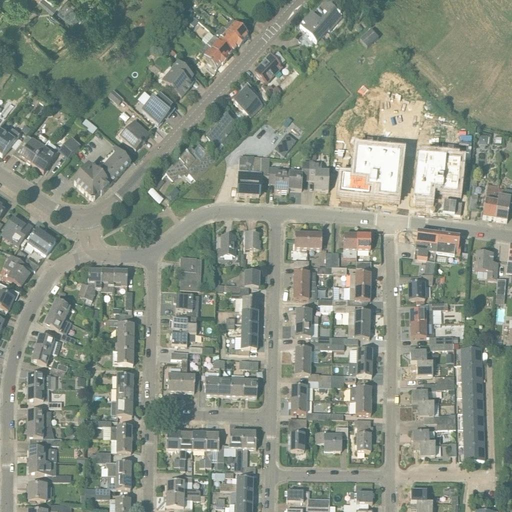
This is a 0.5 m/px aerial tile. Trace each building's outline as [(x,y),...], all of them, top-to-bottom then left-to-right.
[(52,14),(57,9),(46,0),(40,0),(39,2),(52,14)] [(189,17),(193,12),(188,8),(184,13),(189,17)] [(311,16),(299,30),(316,44),(328,31),(330,33),(342,19),(330,8),(323,15),(326,18),(321,24),(311,16)] [(243,44),(242,43),(248,37),(232,23),(230,22),(228,24),(220,17),(215,22),(223,30),(225,31),(241,46),(243,44)] [(198,23),(192,18),(188,23),(193,28),(198,23)] [(222,30),(215,39),(232,54),(238,48),(239,49),(241,46),(225,31),(224,32),(222,30)] [(367,50),(377,39),(369,31),(359,42),(367,50)] [(232,54),(215,39),(214,40),(208,35),(202,42),(207,47),(225,64),(227,61),(226,60),(232,54)] [(204,60),(216,71),(222,66),(225,64),(207,47),(199,55),(204,60)] [(276,53),(255,76),(266,86),(281,69),(277,66),(283,60),(276,53)] [(188,84),(192,78),(178,65),(162,83),(181,100),(188,91),(186,89),(189,85),(188,84)] [(274,92),(269,88),(265,93),(269,97),(274,92)] [(263,106),(256,100),(258,98),(248,89),(246,91),(234,104),(250,120),(263,106)] [(123,102),(113,93),(108,99),(118,108),(123,102)] [(405,132),(407,114),(390,112),(391,95),(378,93),(377,99),(375,130),(376,130),(388,131),(405,132)] [(407,114),(405,132),(405,133),(418,134),(437,136),(439,117),(420,115),(422,98),(408,97),(407,114)] [(152,101),(141,114),(158,128),(169,116),(166,114),(171,108),(159,98),(154,103),(152,101)] [(375,130),(377,99),(365,98),(364,115),(345,113),(343,132),(362,134),(375,136),(376,130),(375,130)] [(236,127),(225,117),(224,117),(225,118),(206,139),(204,136),(203,137),(217,149),(221,144),(225,147),(230,141),(227,138),(236,127)] [(94,134),(98,128),(86,119),(82,124),(94,134)] [(135,153),(150,137),(134,123),(120,139),(135,153)] [(21,133),(27,137),(30,132),(24,128),(21,133)] [(0,158),(2,160),(19,139),(11,132),(8,136),(5,134),(3,136),(0,133),(0,158)] [(286,136),(274,152),(284,160),(296,143),(286,136)] [(31,168),(43,150),(45,148),(49,144),(40,137),(36,142),(33,140),(20,159),(31,168)] [(478,146),(486,147),(488,139),(479,138),(478,146)] [(68,163),(77,154),(80,150),(71,141),(59,154),(68,163)] [(43,176),(55,158),(60,152),(49,144),(45,148),(43,150),(31,168),(43,176)] [(101,197),(131,166),(115,151),(112,154),(112,155),(103,165),(102,164),(93,174),(89,170),(74,186),(90,202),(94,202),(100,196),(101,197)] [(165,177),(172,183),(178,177),(181,179),(185,174),(195,183),(215,164),(206,156),(199,151),(194,156),(190,153),(187,156),(186,156),(185,157),(186,157),(173,172),(171,170),(165,177)] [(379,192),(379,199),(388,200),(388,196),(396,197),(399,162),(392,161),(392,157),(364,154),(364,158),(356,157),(354,180),(342,179),(341,191),(348,192),(347,196),(368,198),(369,190),(379,192)] [(270,161),(253,160),(240,159),(239,178),(238,178),(238,186),(237,198),(259,199),(260,184),(260,183),(260,179),(268,179),(269,169),(270,161)] [(453,167),(453,164),(424,161),(424,164),(417,164),(414,199),(421,199),(420,203),(429,204),(430,194),(457,196),(460,168),(453,167)] [(288,175),(288,192),(301,193),(302,180),(308,180),(309,165),(302,165),(301,176),(288,175)] [(309,165),(308,180),(314,180),(314,194),(328,194),(329,174),(321,174),(321,166),(309,165)] [(269,170),(268,186),(269,186),(269,183),(275,184),(274,194),(288,194),(288,192),(288,175),(280,175),(280,170),(269,170)] [(166,191),(169,183),(163,181),(159,189),(166,191)] [(482,221),(494,222),(499,195),(499,191),(498,191),(499,188),(487,187),(482,221)] [(499,195),(494,222),(506,224),(510,204),(511,204),(511,192),(499,191),(499,195)] [(19,250),(33,229),(27,225),(25,228),(12,220),(3,234),(15,242),(13,246),(19,250)] [(55,244),(37,232),(27,246),(45,259),(55,244)] [(255,235),(245,235),(244,252),(259,253),(260,244),(258,244),(258,236),(255,236),(255,235)] [(434,265),(435,257),(437,237),(417,235),(414,263),(434,265)] [(294,236),(294,252),(308,252),(308,237),(294,236)] [(321,252),(321,237),(308,237),(308,252),(321,252)] [(356,260),(356,253),(357,237),(343,237),(343,253),(343,260),(356,260)] [(356,253),(370,253),(370,238),(357,237),(356,253)] [(435,257),(446,259),(446,257),(459,258),(460,248),(458,248),(459,240),(437,237),(435,257)] [(235,239),(221,239),(221,252),(219,252),(219,258),(235,258),(235,239)] [(493,256),(476,255),(475,263),(478,263),(477,273),(487,274),(487,281),(497,282),(498,265),(492,265),(493,256)] [(21,289),(29,278),(22,273),(25,268),(23,266),(12,258),(3,270),(11,275),(7,280),(21,289)] [(38,268),(30,263),(27,261),(23,266),(25,268),(35,274),(38,268)] [(179,293),(200,294),(201,263),(181,262),(180,275),(183,275),(183,282),(182,293),(179,293)] [(95,292),(101,292),(101,288),(101,273),(88,273),(88,288),(84,300),(92,303),(94,298),(95,298),(95,292)] [(101,288),(101,292),(101,295),(108,295),(114,295),(114,289),(113,289),(114,286),(114,274),(101,273),(101,288)] [(113,289),(114,289),(127,289),(127,274),(114,274),(114,286),(113,289)] [(232,295),(249,296),(249,290),(259,290),(259,276),(245,275),(241,275),(239,277),(239,282),(237,286),(237,289),(224,289),(224,295),(232,295)] [(315,289),(316,275),(293,275),(293,289),(309,289),(315,289)] [(370,290),(370,277),(350,276),(349,290),(370,290)] [(433,278),(419,278),(419,287),(408,288),(408,303),(424,303),(424,288),(432,288),(433,278)] [(495,297),(504,298),(505,282),(497,282),(495,297)] [(0,315),(5,318),(5,317),(6,314),(8,315),(14,301),(7,297),(10,291),(0,286),(0,315)] [(309,289),(293,289),(293,302),(308,302),(309,289)] [(370,304),(370,290),(349,290),(349,303),(370,304)] [(231,301),(242,301),(242,314),(257,314),(257,310),(258,310),(258,302),(251,302),(251,301),(249,301),(249,296),(232,295),(231,296),(231,301)] [(176,298),(175,314),(192,315),(192,299),(176,298)] [(55,304),(50,316),(64,323),(64,322),(70,310),(55,304)] [(448,313),(447,306),(428,306),(428,313),(410,314),(410,327),(425,327),(425,326),(433,326),(432,313),(448,313)] [(497,307),(497,321),(505,322),(505,307),(497,307)] [(295,327),(311,327),(311,313),(296,313),(295,327)] [(257,318),(257,314),(242,314),(241,327),(257,327),(257,318)] [(354,314),(354,328),(369,328),(369,315),(354,314)] [(59,335),(59,334),(63,336),(61,342),(75,347),(77,342),(66,337),(72,326),(64,322),(64,323),(50,316),(44,328),(59,335)] [(196,328),(196,320),(187,320),(187,322),(187,323),(172,323),(171,336),(190,336),(195,337),(196,337),(196,328)] [(118,342),(133,342),(133,328),(132,328),(132,323),(115,322),(115,323),(109,323),(109,329),(116,329),(117,328),(118,328),(118,342)] [(257,327),(241,327),(241,339),(256,340),(256,336),(257,336),(257,327)] [(310,340),(311,327),(295,327),(295,340),(310,340)] [(410,327),(410,341),(426,340),(425,327),(410,327)] [(369,328),(354,328),(353,341),(369,342),(369,328)] [(186,350),(186,344),(195,345),(195,337),(190,336),(171,336),(171,349),(186,350)] [(39,339),(38,340),(35,351),(50,356),(54,343),(39,339)] [(239,339),(228,339),(228,349),(239,349),(239,339)] [(238,352),(230,352),(230,357),(238,357),(238,358),(249,358),(249,353),(250,353),(256,353),(256,344),(256,340),(241,339),(241,352),(238,352)] [(117,355),(133,355),(133,342),(118,342),(117,355)] [(308,346),(308,351),(295,351),(295,365),(310,365),(310,354),(319,354),(319,352),(331,353),(331,346),(320,346),(308,346)] [(50,356),(35,351),(31,364),(46,369),(50,356)] [(460,351),(461,367),(481,367),(481,362),(480,362),(480,351),(481,351),(480,351),(460,351)] [(356,352),(356,366),(371,366),(372,353),(356,352)] [(410,354),(410,367),(432,366),(435,366),(435,360),(426,361),(425,354),(410,354)] [(117,368),(133,369),(133,355),(117,355),(117,368)] [(181,395),(194,395),(194,388),(195,378),(187,378),(187,362),(181,362),(181,370),(182,370),(181,378),(181,395)] [(245,364),(244,372),(258,373),(258,364),(245,364)] [(310,365),(295,365),(294,378),(308,378),(308,384),(318,384),(331,384),(331,378),(319,378),(319,376),(310,376),(310,365)] [(371,366),(356,366),(356,373),(348,373),(348,379),(356,379),(371,380),(371,366)] [(432,379),(432,366),(410,367),(410,372),(416,372),(416,379),(432,379)] [(481,367),(461,367),(461,383),(481,383),(481,378),(480,367),(481,367)] [(64,378),(65,374),(51,370),(50,376),(64,378)] [(168,394),(181,395),(181,378),(168,377),(167,387),(168,387),(168,394)] [(49,392),(50,392),(51,379),(27,378),(27,391),(25,391),(25,392),(49,392)] [(117,393),(132,393),(132,380),(117,379),(117,393)] [(205,399),(217,399),(218,382),(205,381),(204,391),(205,391),(205,399)] [(218,382),(217,399),(230,400),(231,383),(218,382)] [(231,383),(230,400),(243,400),(244,383),(231,383)] [(257,393),(257,384),(244,383),(243,400),(256,401),(256,393),(257,393)] [(461,383),(462,400),(482,399),(482,394),(481,394),(481,389),(481,383),(461,383)] [(325,394),(325,390),(331,391),(331,384),(318,384),(318,390),(318,394),(325,394)] [(411,394),(411,407),(433,406),(438,406),(438,400),(436,400),(436,393),(446,392),(448,392),(448,396),(454,396),(454,392),(454,386),(435,386),(435,393),(427,393),(427,394),(411,394)] [(291,403),(306,403),(306,389),(291,389),(291,403)] [(371,391),(350,390),(349,404),(355,404),(370,404),(371,391)] [(61,405),(49,405),(49,392),(25,392),(27,392),(27,405),(49,405),(48,411),(61,411),(61,405)] [(117,393),(116,406),(132,406),(132,393),(117,393)] [(462,400),(462,416),(482,415),(482,410),(481,399),(482,399),(462,400)] [(291,403),(290,416),(306,416),(306,403),(291,403)] [(355,417),(370,418),(370,404),(355,404),(355,417)] [(132,406),(116,406),(116,419),(131,420),(132,406)] [(433,419),(433,418),(433,406),(411,407),(412,413),(417,412),(418,420),(433,419)] [(51,415),(27,415),(27,428),(25,428),(51,428),(51,415)] [(462,416),(463,432),(483,431),(483,426),(482,426),(482,415),(462,416)] [(436,426),(455,425),(455,416),(448,417),(436,418),(436,426)] [(290,454),(304,454),(304,430),(306,430),(306,428),(312,428),(312,422),(290,422),(290,429),(288,429),(288,437),(290,437),(290,454)] [(370,430),(370,423),(354,423),(354,430),(357,430),(356,455),(370,455),(370,437),(373,438),(373,430),(370,430)] [(111,424),(97,424),(97,430),(111,430),(110,443),(117,443),(131,443),(131,430),(111,429),(111,424)] [(54,441),(51,428),(25,428),(25,429),(27,429),(27,442),(45,442),(45,448),(51,448),(61,448),(61,441),(54,441)] [(336,439),(325,438),(325,436),(316,435),(316,446),(324,446),(324,455),(340,455),(340,442),(347,442),(347,430),(336,430),(336,439)] [(463,432),(463,448),(483,447),(483,442),(483,437),(482,431),(483,431),(463,432)] [(242,451),(242,434),(229,434),(229,441),(228,441),(228,451),(242,451)] [(255,470),(247,469),(247,452),(255,452),(256,442),(255,442),(255,434),(242,434),(242,451),(242,462),(242,471),(242,475),(255,475),(255,470)] [(413,447),(434,446),(440,446),(440,440),(428,441),(428,434),(412,434),(413,447)] [(179,453),(180,436),(166,436),(166,443),(166,453),(179,453)] [(192,453),(192,436),(180,436),(179,453),(180,453),(180,461),(179,470),(185,470),(185,461),(186,461),(186,453),(192,453)] [(205,436),(192,436),(192,453),(205,454),(205,436)] [(205,436),(205,454),(205,462),(205,470),(210,470),(210,462),(211,462),(211,454),(216,454),(216,465),(223,465),(223,448),(218,448),(218,444),(218,437),(205,436)] [(131,456),(131,443),(117,443),(116,456),(131,456)] [(419,459),(435,459),(434,446),(413,447),(413,453),(419,452),(419,459)] [(483,447),(463,448),(464,464),(484,463),(484,458),(483,458),(483,447)] [(45,452),(29,452),(28,465),(26,465),(53,465),(56,465),(57,452),(51,452),(51,448),(45,448),(45,452)] [(111,479),(130,479),(130,466),(111,466),(111,461),(96,460),(96,466),(106,466),(106,469),(108,471),(108,479),(111,479)] [(53,465),(26,465),(28,465),(28,478),(50,478),(50,484),(71,484),(71,478),(53,478),(53,465)] [(111,492),(130,492),(130,479),(111,479),(111,492)] [(196,491),(184,491),(184,485),(192,485),(192,480),(176,479),(176,484),(174,484),(174,485),(166,484),(166,497),(183,498),(200,498),(200,493),(196,491)] [(220,493),(236,494),(251,494),(251,490),(252,490),(252,481),(246,481),(236,481),(236,487),(220,487),(220,493)] [(28,488),(28,503),(46,504),(46,488),(28,488)] [(426,500),(426,493),(410,493),(410,506),(432,506),(432,501),(426,500)] [(251,498),(251,494),(236,494),(236,506),(252,507),(252,498),(251,498)] [(308,506),(309,494),(287,494),(286,505),(291,505),(291,511),(329,511),(329,509),(329,507),(308,506)] [(344,508),(343,511),(366,511),(367,507),(372,507),(372,496),(356,495),(356,502),(351,502),(351,508),(344,508)] [(166,497),(166,511),(174,511),(178,511),(177,511),(192,511),(183,511),(183,503),(192,503),(200,504),(200,498),(183,498),(166,497)] [(129,511),(130,502),(116,502),(115,511),(129,511)]
